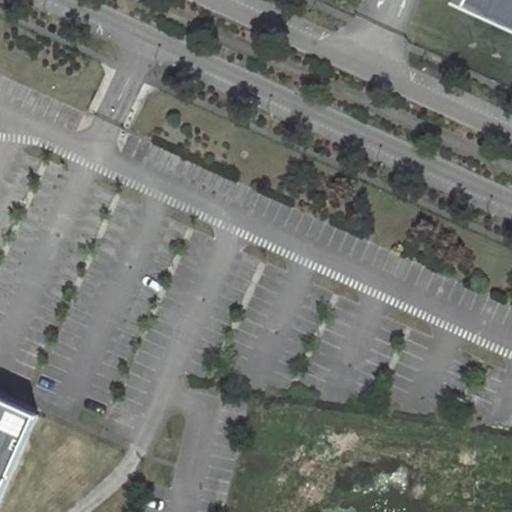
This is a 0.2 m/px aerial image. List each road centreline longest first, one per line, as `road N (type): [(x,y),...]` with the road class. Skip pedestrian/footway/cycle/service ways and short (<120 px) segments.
road 1 (unclassified): [(48,0),(511,209)]
road 2 (unclassified): [(511,136),(216,0)]
